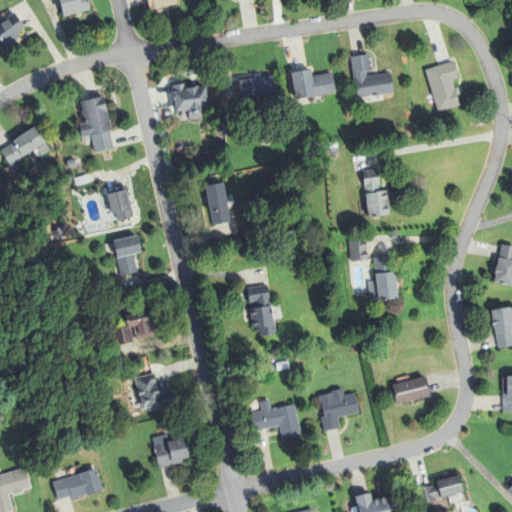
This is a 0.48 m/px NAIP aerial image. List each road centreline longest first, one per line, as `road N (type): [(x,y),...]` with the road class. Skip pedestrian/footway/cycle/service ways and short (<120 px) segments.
road 1 (residential): [(143,511),(411,451),(452,430),(467,397),(452,278),(497,155),(493,74),(473,33),(440,13),(419,12),(89,62),(0,102)]
road 2 (residential): [(234,511),(118,0)]
